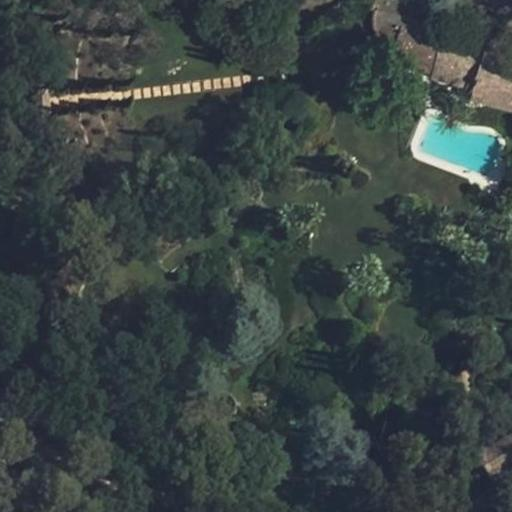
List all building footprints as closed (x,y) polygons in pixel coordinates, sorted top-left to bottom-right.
[(387,46),(395,49),(401,28),(443,39),(434,72),(433,76),(475,88),(473,95),(511,106),(511,53),(486,46),(489,36),(447,24),(446,28),(411,19),(415,0),(374,0),(373,8),(372,14),(372,22),(373,29),(375,33),(381,40),(387,46)] [(392,61),(434,72),(443,39),(401,28),(395,49),(392,61)] [(511,436),(498,445),(511,465),(511,436)] [(268,477),(289,482),(299,449),(278,443),(268,477)] [(493,484),(509,474),(511,472),(511,465),(498,445),(477,459),(493,484)] [(358,509),(360,511),(376,511),(385,506),(378,495),(358,509)]
